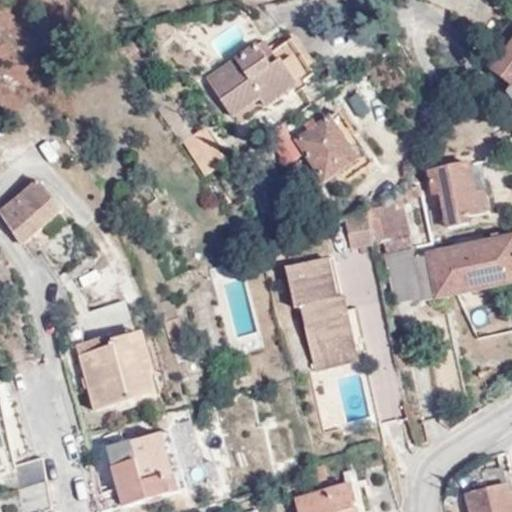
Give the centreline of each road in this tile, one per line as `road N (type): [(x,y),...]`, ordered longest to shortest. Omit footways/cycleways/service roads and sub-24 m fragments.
road 1 (residential): [(511,115),(407,0)]
road 2 (residential): [(34,369),(71,511)]
road 3 (residential): [(426,511),(435,469),(511,416)]
